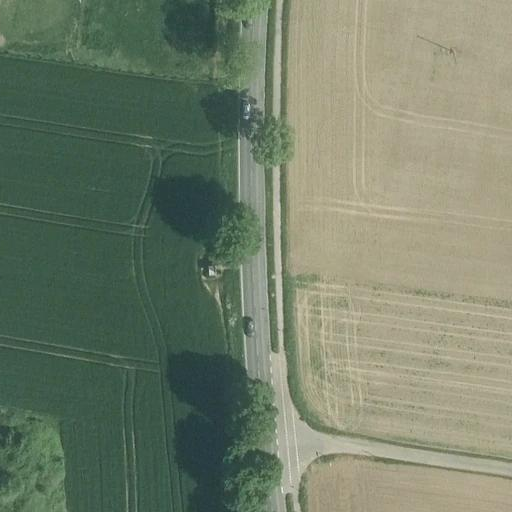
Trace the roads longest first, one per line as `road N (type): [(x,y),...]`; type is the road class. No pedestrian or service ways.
road 1 (secondary): [(264,439),(251,255),(255,0)]
road 2 (unclassified): [(264,439),(511,471)]
